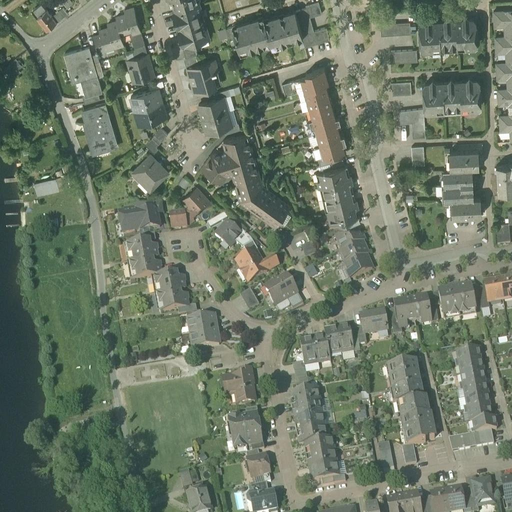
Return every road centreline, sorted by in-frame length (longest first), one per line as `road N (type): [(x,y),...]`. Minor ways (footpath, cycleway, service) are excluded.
road 1 (residential): [(140,511),(103,318),(90,197),(39,53)]
road 2 (residential): [(408,273),(375,164),(374,106),(338,0)]
road 3 (residential): [(511,461),(296,506)]
road 4 (residential): [(153,0),(187,129),(184,168),(212,196)]
road 5 (residential): [(296,506),(267,356),(271,336)]
road 6 (residential): [(271,336),(218,301),(186,244)]
road 7 (residential): [(243,225),(266,245),(284,245),(320,312)]
